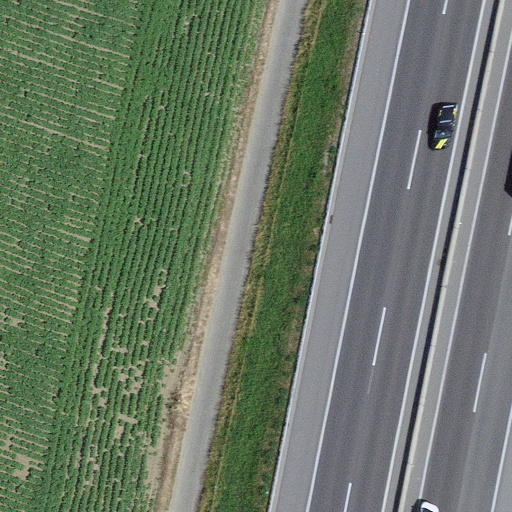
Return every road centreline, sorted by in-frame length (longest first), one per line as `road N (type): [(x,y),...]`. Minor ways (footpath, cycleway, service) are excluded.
road 1 (track): [(296,0),(184,511)]
road 2 (motorway): [(447,0),(345,511)]
road 3 (motorway): [(455,511),(511,224)]
